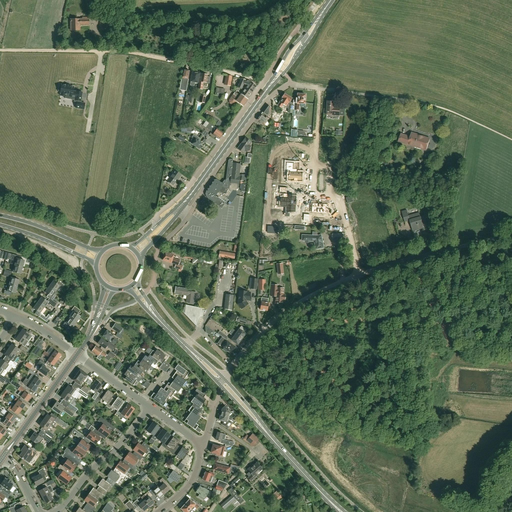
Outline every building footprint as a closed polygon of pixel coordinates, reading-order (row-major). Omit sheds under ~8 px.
[(71,19),(71,22),(71,30),(80,30),(80,25),(89,24),(89,23),(89,17),(82,17),(82,19),(71,19)] [(108,22),(100,21),(99,23),(98,30),(106,31),(106,29),(107,29),(108,23),(108,22)] [(189,71),(183,70),(180,89),(186,90),(189,71)] [(190,85),(194,86),(195,83),(198,84),(200,74),(193,72),(190,85)] [(210,77),(207,77),(207,75),(201,74),(201,78),(200,77),(199,85),(198,88),(201,89),(202,83),(203,82),(209,83),(210,77)] [(249,82),(241,79),(238,85),(241,86),(240,87),(242,88),(243,84),(247,85),(244,88),(248,91),(248,90),(252,93),(256,86),(249,81),(249,82)] [(74,87),(61,85),(61,86),(59,86),(58,91),(60,92),(60,93),(60,96),(65,97),(65,99),(74,100),(72,108),(84,110),(85,103),(80,103),(82,92),(76,91),(76,92),(73,91),(74,87)] [(241,94),(248,99),(252,93),(248,90),(248,91),(244,88),(241,94)] [(242,106),(247,100),(239,94),(235,92),(229,100),(229,103),(232,105),(234,104),(236,102),(242,106)] [(291,98),(284,94),(282,98),(278,105),(281,107),(283,104),(286,106),(289,108),(292,104),(289,102),(291,98)] [(292,116),(295,116),(295,110),(299,110),(299,103),(300,103),(300,106),(304,106),(305,95),(297,94),(297,99),(296,99),(296,100),(293,100),(292,116)] [(332,100),(331,102),(328,101),(327,114),(339,115),(340,108),(334,107),(334,105),(334,103),(335,103),(335,101),(332,100)] [(267,105),(262,112),(261,114),(265,117),(266,116),(268,118),(269,117),(271,108),(267,105)] [(212,116),(205,111),(202,115),(214,124),(216,122),(210,117),(212,116)] [(264,125),(267,121),(269,118),(268,118),(266,116),(265,117),(261,114),(257,120),(264,125)] [(223,133),(209,123),(206,128),(211,131),(210,132),(213,134),(212,135),(216,137),(216,136),(219,138),(223,133)] [(277,132),(270,131),(269,141),(275,142),(277,132)] [(407,144),(425,150),(429,139),(423,137),(411,133),(410,137),(401,134),(398,142),(406,145),(407,144)] [(201,146),(202,143),(199,141),(200,139),(197,137),(195,140),(193,138),(191,140),(192,140),(190,143),(199,149),(200,149),(202,147),(201,146)] [(249,145),(251,142),(245,138),(237,149),(243,153),(245,151),(246,152),(250,146),(249,145)] [(290,147),(289,155),(305,156),(306,148),(290,147)] [(239,176),(240,164),(232,163),(233,159),(229,159),(228,161),(226,180),(225,180),(222,184),(216,179),(214,180),(208,189),(207,191),(206,191),(206,192),(206,193),(206,194),(206,195),(206,196),(207,197),(222,208),(229,198),(230,198),(233,194),(231,192),(233,190),(237,190),(237,184),(239,185),(240,176),(239,176)] [(287,163),(286,170),(288,170),(290,171),(290,172),(289,172),(290,172),(289,179),(289,180),(294,180),(294,181),(294,180),(297,180),(297,181),(298,180),(302,181),(302,180),(301,180),(302,173),(303,173),(297,173),(297,169),(293,169),(293,164),(293,163),(288,163),(287,163)] [(170,177),(167,181),(173,186),(175,182),(176,183),(181,175),(174,170),(169,176),(170,177)] [(372,189),(366,191),(370,206),(376,205),(372,189)] [(282,198),(281,206),(286,206),(288,206),(287,211),(295,212),(296,204),(297,205),(297,204),(296,204),(296,202),(297,202),(296,202),(296,197),(288,197),(288,198),(286,198),(282,198)] [(312,207),(312,212),(322,213),(322,211),(327,211),(327,204),(325,204),(321,204),(321,203),(320,203),(320,204),(318,204),(318,203),(318,204),(312,203),(312,207)] [(426,222),(424,215),(420,216),(419,212),(408,215),(407,210),(401,211),(404,221),(409,220),(412,230),(423,227),(422,223),(426,222)] [(367,224),(362,225),(366,239),(372,237),(372,236),(372,235),(374,235),(381,233),(379,228),(377,223),(373,224),(373,223),(372,223),(371,221),(367,222),(367,224)] [(316,247),(324,246),(322,235),(318,236),(318,235),(318,234),(317,233),(317,232),(316,232),(313,232),(313,236),(303,235),(302,241),(305,241),(305,242),(311,243),(311,241),(315,242),(316,247)] [(23,263),(24,261),(17,259),(18,256),(5,252),(3,259),(6,260),(7,260),(8,256),(12,257),(11,260),(16,261),(15,265),(22,267),(23,267),(24,263),(23,263)] [(175,268),(181,270),(183,266),(178,265),(180,261),(172,258),(174,255),(165,252),(163,260),(176,264),(175,268)] [(234,254),(220,252),(219,259),(233,261),(234,254)] [(22,272),(23,268),(22,268),(22,267),(15,265),(13,272),(20,274),(21,271),(22,272)] [(19,280),(11,278),(9,284),(17,287),(17,286),(18,286),(19,283),(18,283),(19,280)] [(258,279),(250,278),(249,289),(256,290),(258,279)] [(56,291),(60,286),(62,288),(64,285),(59,281),(57,283),(53,281),(52,283),(51,283),(49,286),(50,286),(49,287),(56,291)] [(15,293),(16,291),(17,291),(17,287),(9,284),(8,291),(4,290),(4,293),(10,295),(11,292),(15,293)] [(283,289),(277,288),(278,286),(278,285),(277,285),(276,285),(271,285),(271,290),(270,295),(270,296),(271,296),(275,297),(275,304),(279,304),(279,302),(282,303),(282,300),(284,300),(285,299),(285,296),(284,295),(283,295),(283,289)] [(53,295),(56,291),(49,287),(48,287),(46,290),(47,290),(45,292),(48,295),(47,297),(49,299),(57,304),(58,302),(53,298),(55,296),(53,295)] [(175,288),(175,295),(176,295),(176,296),(178,296),(179,296),(179,295),(187,296),(186,302),(193,303),(194,292),(190,292),(190,289),(188,289),(175,288)] [(249,298),(250,293),(247,292),(239,291),(238,304),(241,308),(248,304),(246,301),(246,298),(249,298)] [(44,307),(47,304),(49,306),(50,305),(54,308),(57,304),(49,299),(47,301),(42,297),(40,299),(39,299),(37,302),(38,302),(37,303),(44,307)] [(266,311),(267,311),(269,299),(262,298),(260,310),(263,310),(263,311),(266,312),(266,311)] [(40,313),(44,307),(37,303),(34,306),(35,306),(33,308),(37,311),(35,314),(39,317),(39,316),(46,322),(48,319),(40,313)] [(182,312),(196,327),(200,318),(203,317),(204,309),(186,305),(182,312)] [(77,322),(79,319),(81,316),(77,314),(80,311),(75,307),(72,310),(74,312),(70,317),(76,322),(77,322)] [(74,326),(77,323),(76,323),(76,322),(70,317),(66,323),(65,322),(63,325),(67,328),(69,325),(72,328),(74,326)] [(123,329),(115,323),(111,328),(119,334),(123,329)] [(232,329),(230,331),(242,340),(244,337),(245,337),(246,336),(245,335),(246,334),(244,333),(247,330),(241,326),(237,332),(232,329)] [(32,336),(30,334),(23,329),(22,330),(21,330),(20,330),(19,331),(19,332),(20,333),(19,335),(29,341),(32,336)] [(112,341),(110,339),(112,336),(114,334),(107,330),(106,330),(105,331),(106,332),(102,336),(109,341),(111,343),(112,341)] [(219,331),(218,334),(225,340),(227,337),(219,331)] [(242,340),(230,331),(229,333),(233,337),(231,340),(238,345),(239,344),(240,344),(240,343),(240,342),(242,340)] [(29,341),(19,335),(18,336),(17,336),(16,336),(15,337),(15,338),(16,339),(15,340),(23,346),(21,348),(26,351),(28,349),(25,346),(29,341)] [(98,343),(105,349),(106,346),(113,351),(116,347),(113,345),(113,344),(109,342),(108,344),(101,339),(98,343)] [(235,347),(229,342),(229,343),(226,341),(224,343),(221,341),(219,345),(231,354),(233,350),(234,350),(235,349),(235,348),(235,347)] [(15,354),(19,349),(12,344),(8,350),(15,354)] [(100,353),(109,360),(111,357),(102,351),(102,350),(100,348),(99,348),(96,346),(92,351),(98,356),(100,353)] [(36,356),(40,349),(37,347),(32,353),(36,356)] [(48,351),(47,353),(57,361),(61,355),(52,349),(50,352),(48,351)] [(18,356),(15,354),(8,350),(7,351),(6,351),(5,351),(4,352),(4,353),(5,354),(4,355),(11,360),(12,360),(10,363),(16,366),(18,364),(14,362),(18,356)] [(165,359),(164,358),(166,356),(157,350),(155,352),(153,353),(151,352),(149,355),(158,361),(162,364),(165,359)] [(57,361),(47,353),(45,352),(42,355),(44,357),(45,356),(49,359),(47,361),(53,366),(57,361)] [(155,366),(158,361),(149,355),(146,359),(144,357),(142,360),(151,366),(153,364),(155,366)] [(9,365),(8,364),(1,359),(0,360),(0,366),(7,372),(11,367),(14,369),(16,366),(10,363),(9,365)] [(148,371),(151,366),(142,360),(140,362),(138,361),(137,363),(137,362),(135,365),(143,371),(145,369),(148,371)] [(38,371),(46,376),(49,371),(44,367),(45,366),(39,362),(37,364),(40,366),(40,365),(42,366),(38,371)] [(123,364),(119,362),(114,369),(118,371),(123,364)] [(143,371),(135,365),(133,367),(131,366),(130,368),(129,367),(127,370),(136,376),(138,374),(140,376),(143,371)] [(175,373),(184,379),(189,372),(178,365),(174,369),(177,371),(175,373)] [(41,382),(42,382),(33,376),(35,373),(30,369),(28,372),(32,375),(28,380),(38,387),(39,385),(40,385),(42,383),(41,382)] [(90,389),(90,388),(96,381),(80,370),(72,380),(82,388),(81,390),(86,394),(90,389)] [(137,381),(134,379),(136,376),(127,370),(125,373),(128,374),(125,379),(133,385),(137,381)] [(511,374),(459,370),(458,389),(511,393),(511,374)] [(181,388),(184,384),(184,383),(186,381),(184,379),(175,373),(172,378),(174,380),(172,382),(181,388)] [(37,389),(38,387),(28,380),(25,384),(20,381),(19,382),(18,384),(21,386),(26,390),(28,388),(34,392),(35,392),(36,392),(37,390),(37,389)] [(90,388),(90,389),(96,393),(97,392),(101,385),(100,385),(100,384),(99,383),(98,383),(96,381),(90,388)] [(148,389),(152,385),(147,381),(143,386),(148,389)] [(175,391),(178,393),(181,388),(172,382),(171,384),(168,383),(165,387),(174,393),(175,391)] [(64,391),(74,398),(78,393),(85,398),(87,395),(78,388),(76,391),(68,385),(64,391)] [(31,397),(24,392),(26,390),(21,386),(18,390),(20,391),(17,395),(27,402),(31,397)] [(158,392),(166,398),(168,396),(170,398),(174,393),(165,387),(163,390),(161,388),(158,392)] [(194,398),(203,404),(206,399),(203,398),(205,395),(203,393),(197,389),(193,394),(196,395),(194,398)] [(112,398),(114,394),(108,390),(105,393),(102,391),(99,394),(96,399),(99,401),(100,402),(101,399),(107,404),(112,398)] [(72,409),(74,407),(70,404),(74,398),(64,391),(60,397),(68,402),(66,405),(67,406),(72,409)] [(166,402),(164,401),(166,398),(158,392),(156,395),(153,393),(150,398),(163,407),(166,402)] [(122,405),(124,402),(118,397),(115,400),(112,398),(107,404),(106,406),(110,409),(111,406),(117,411),(122,405)] [(21,410),(25,405),(18,401),(19,400),(16,398),(14,400),(17,402),(15,405),(21,410)] [(203,408),(201,406),(203,404),(194,398),(191,402),(193,404),(191,406),(200,412),(203,408)] [(62,410),(64,408),(56,402),(52,408),(60,414),(62,410)] [(21,410),(15,405),(12,403),(8,409),(11,411),(11,410),(18,415),(21,410)] [(125,408),(122,405),(117,411),(116,413),(119,416),(119,418),(123,418),(124,416),(128,418),(134,409),(128,404),(125,408)] [(75,412),(72,409),(67,406),(65,408),(73,415),(75,412)] [(197,421),(201,416),(198,415),(200,412),(191,406),(188,411),(190,413),(189,415),(197,421)] [(231,413),(225,406),(222,409),(221,413),(226,414),(225,418),(228,418),(228,419),(231,420),(231,419),(235,415),(234,415),(231,412),(231,413)] [(15,418),(6,412),(4,414),(0,412),(2,409),(0,407),(0,413),(3,416),(3,417),(4,417),(12,423),(15,418)] [(233,422),(232,420),(231,420),(228,419),(228,418),(225,418),(226,414),(221,413),(219,420),(224,421),(223,425),(228,428),(233,422)] [(56,420),(55,419),(48,414),(47,415),(46,415),(44,418),(45,419),(44,420),(52,426),(56,421),(65,428),(67,425),(57,417),(56,420)] [(198,425),(196,423),(197,421),(189,415),(184,422),(195,430),(198,425)] [(8,428),(12,423),(4,417),(3,417),(1,420),(0,418),(0,422),(2,424),(2,423),(8,428)] [(108,428),(111,425),(101,417),(98,421),(101,423),(96,429),(99,432),(107,437),(111,430),(108,428)] [(52,426),(44,420),(40,426),(47,431),(46,434),(52,438),(54,435),(49,431),(52,426)] [(161,433),(157,430),(159,427),(153,422),(147,431),(153,436),(151,438),(155,441),(157,438),(161,433)] [(95,444),(100,438),(97,435),(99,432),(96,429),(87,423),(85,426),(87,428),(91,431),(86,437),(90,440),(95,444)] [(82,434),(75,429),(72,432),(74,433),(74,432),(77,434),(76,436),(79,438),(82,434)] [(167,438),(169,434),(163,430),(161,433),(157,438),(163,443),(159,449),(157,452),(161,454),(167,446),(171,440),(167,438)] [(30,439),(39,446),(44,439),(49,443),(52,439),(42,432),(39,436),(35,433),(30,439)] [(222,434),(217,433),(215,440),(223,442),(223,444),(232,446),(233,442),(224,440),(225,435),(222,434)] [(87,443),(90,440),(86,437),(82,434),(79,438),(78,440),(78,442),(79,443),(77,446),(86,452),(90,446),(87,443)] [(252,434),(249,437),(255,443),(258,439),(252,434)] [(173,437),(171,440),(167,446),(173,450),(171,453),(175,455),(181,448),(177,445),(179,442),(173,437)] [(255,443),(249,437),(246,441),(252,446),(255,443)] [(153,448),(152,448),(151,447),(144,442),(141,446),(138,443),(133,450),(135,451),(142,456),(144,453),(147,455),(149,452),(150,452),(153,448)] [(222,457),(225,447),(220,446),(219,447),(213,445),(212,447),(211,448),(210,451),(211,452),(211,453),(216,454),(215,455),(222,457)] [(19,456),(22,458),(22,459),(23,459),(24,460),(29,463),(34,457),(36,454),(39,456),(41,453),(38,451),(36,454),(25,446),(21,451),(22,452),(19,456)] [(81,459),(86,452),(77,446),(75,449),(72,447),(70,450),(67,454),(75,460),(78,456),(81,459)] [(185,465),(190,458),(186,455),(189,452),(182,447),(176,456),(182,460),(181,463),(185,465)] [(136,467),(140,461),(142,458),(144,460),(145,458),(142,456),(135,451),(132,455),(129,452),(124,459),(126,460),(134,465),(136,467)] [(73,463),(75,460),(67,454),(65,458),(67,460),(63,466),(70,472),(71,472),(76,466),(73,463)] [(131,469),(134,465),(126,460),(124,463),(120,461),(116,468),(117,469),(126,475),(127,475),(129,473),(132,470),(131,469)] [(181,471),(177,468),(167,461),(165,465),(173,471),(168,477),(177,483),(181,477),(178,474),(181,471)] [(251,466),(251,467),(257,474),(262,469),(257,463),(252,467),(251,466)] [(68,475),(70,472),(63,466),(61,464),(58,468),(60,470),(56,474),(58,478),(67,484),(71,478),(68,475)] [(230,468),(214,464),(213,470),(228,474),(233,475),(239,467),(231,464),(230,468)] [(257,474),(251,467),(248,470),(250,472),(247,474),(249,477),(248,478),(251,481),(258,475),(257,474)] [(32,476),(31,478),(32,479),(33,479),(36,485),(44,481),(47,480),(45,476),(47,475),(43,468),(38,471),(40,475),(36,477),(36,475),(34,475),(32,476)] [(123,479),(126,475),(117,469),(115,472),(111,470),(107,476),(108,478),(108,477),(115,482),(116,483),(118,484),(122,478),(123,479)] [(205,472),(202,480),(210,483),(214,474),(210,472),(209,474),(205,472)] [(140,482),(147,476),(145,473),(138,479),(140,482)] [(116,483),(115,482),(108,477),(108,478),(106,481),(103,479),(98,485),(99,486),(100,486),(107,491),(111,485),(113,487),(116,483)] [(233,489),(241,481),(237,477),(232,483),(230,485),(232,488),(228,491),(232,495),(220,505),(224,509),(235,499),(240,504),(244,501),(240,497),(239,496),(237,494),(237,493),(233,489)] [(9,491),(13,486),(12,485),(13,484),(10,483),(11,482),(7,479),(7,480),(5,478),(4,479),(1,482),(2,482),(0,485),(6,489),(4,491),(9,495),(11,492),(9,491)] [(164,494),(169,490),(164,484),(166,481),(163,478),(159,481),(163,485),(159,488),(164,494)] [(42,497),(50,493),(53,491),(50,485),(55,483),(53,479),(46,483),(48,486),(39,491),(42,497)] [(227,484),(219,480),(215,489),(222,492),(227,484)] [(104,496),(107,492),(107,491),(100,486),(99,486),(97,490),(94,488),(89,494),(98,500),(102,494),(104,496)] [(163,495),(164,494),(159,488),(157,486),(154,489),(153,488),(149,491),(152,496),(155,493),(159,498),(160,498),(161,498),(164,496),(163,495)] [(196,492),(199,495),(197,497),(202,500),(207,494),(209,496),(211,493),(208,491),(208,492),(203,488),(203,489),(199,487),(196,492)] [(57,497),(60,495),(63,493),(60,488),(54,491),(57,497)] [(5,497),(7,498),(9,495),(4,491),(2,494),(0,492),(0,500),(2,502),(5,497)] [(154,503),(150,498),(152,496),(149,491),(141,498),(142,499),(149,507),(150,508),(153,505),(152,504),(154,503)] [(46,503),(53,499),(50,493),(42,497),(46,503)] [(93,506),(98,500),(89,494),(84,500),(88,503),(85,506),(93,511),(95,508),(93,506)] [(149,507),(142,499),(139,502),(137,500),(133,503),(136,507),(138,505),(144,511),(149,507)] [(191,509),(194,506),(197,509),(199,507),(193,501),(193,502),(189,499),(185,504),(191,509)] [(134,511),(133,511),(135,509),(129,501),(125,505),(131,511),(134,511)] [(112,511),(111,511),(114,508),(108,503),(103,510),(104,511),(112,511)]
